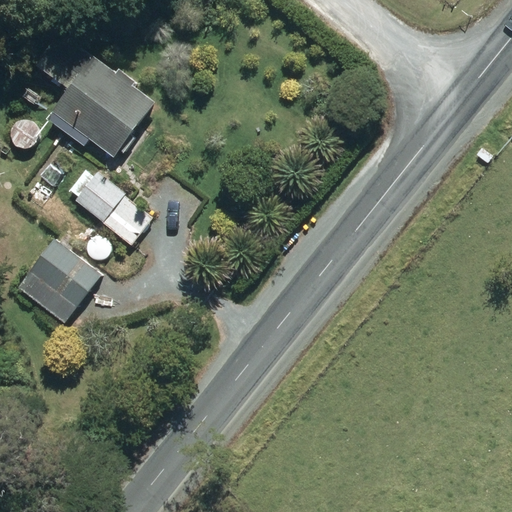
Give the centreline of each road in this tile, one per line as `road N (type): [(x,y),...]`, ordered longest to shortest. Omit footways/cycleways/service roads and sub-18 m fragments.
road 1 (tertiary): [(130,511),(461,103)]
road 2 (residential): [(331,0),(461,103)]
